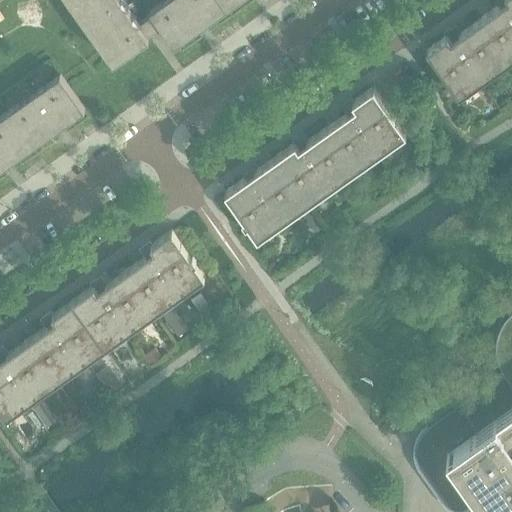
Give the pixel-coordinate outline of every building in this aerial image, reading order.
[(139,22),(133,13),(123,0),(87,0),(77,8),(114,60),(148,36),(148,35),(139,22)] [(215,18),(227,9),(220,0),(164,0),(149,11),(151,13),(160,26),(174,47),(188,37),(187,35),(197,28),(195,26),(199,23),(202,21),(204,23),(213,17),(215,18)] [(220,0),(227,9),(240,0),(220,0)] [(511,54),(511,0),(494,0),(499,5),(479,19),(507,59),(511,54)] [(160,26),(151,13),(139,22),(148,35),(160,26)] [(507,59),(479,19),(461,32),(457,27),(452,30),(450,28),(444,32),(446,36),(426,49),(458,93),(507,59)] [(85,110),(60,74),(7,112),(32,147),(45,138),(44,136),(54,130),(52,127),(59,122),(61,125),(70,118),(71,119),(85,110)] [(494,82),(489,74),(482,79),(487,86),(494,82)] [(405,130),(387,105),(373,86),(354,100),(352,97),(346,101),(348,104),(342,108),(346,113),(327,127),(355,166),(405,130)] [(452,97),(446,89),(440,93),(446,101),(452,97)] [(32,147),(7,112),(0,116),(0,167),(2,166),(0,163),(7,159),(9,162),(18,155),(19,156),(32,147)] [(355,166),(327,127),(309,140),(305,134),(299,138),(297,136),(292,140),(294,143),(276,156),(306,200),(355,166)] [(306,200),(276,156),(256,170),(256,169),(250,173),(248,170),(243,175),(245,178),(225,192),(256,236),(295,208),(298,212),(309,204),(306,200)] [(295,228),(291,221),(290,220),(283,224),(288,232),(295,228)] [(204,273),(172,229),(153,243),(150,240),(145,244),(146,247),(141,250),(145,256),(126,269),(154,309),(204,273)] [(154,309),(126,269),(107,283),(103,277),(98,281),(96,278),(90,282),(92,286),(73,299),(104,344),(154,309)] [(104,344),(73,299),(54,313),(52,310),(46,314),(48,316),(42,320),(46,326),(27,339),(55,379),(104,344)] [(174,307),(162,316),(176,336),(188,328),(174,307)] [(511,511),(511,309),(507,314),(502,322),(499,330),(497,338),(496,347),(497,355),(500,364),(505,371),(428,426),(423,430),(419,436),(416,443),(415,450),(415,457),(417,464),(421,470),(444,503),(446,505),(449,508),(452,509),(455,510),(459,510),(462,510),(465,509),(468,507),(480,499),(489,511),(511,511)] [(55,379),(27,339),(9,352),(5,347),(0,350),(0,406),(5,414),(55,379)] [(117,378),(104,387),(109,394),(122,385),(117,378)] [(50,410),(39,418),(46,428),(57,420),(50,410)]
